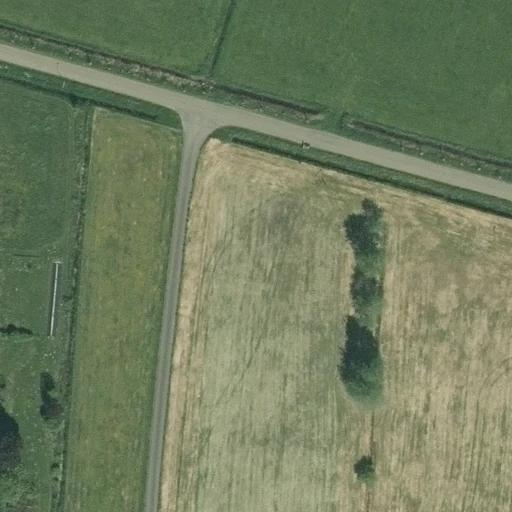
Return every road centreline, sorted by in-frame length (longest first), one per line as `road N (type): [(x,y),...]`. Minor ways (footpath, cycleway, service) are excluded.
road 1 (unclassified): [(204,96),(151,511)]
road 2 (unclassified): [(511,183),(204,96)]
road 3 (unclassified): [(204,96),(0,42)]
